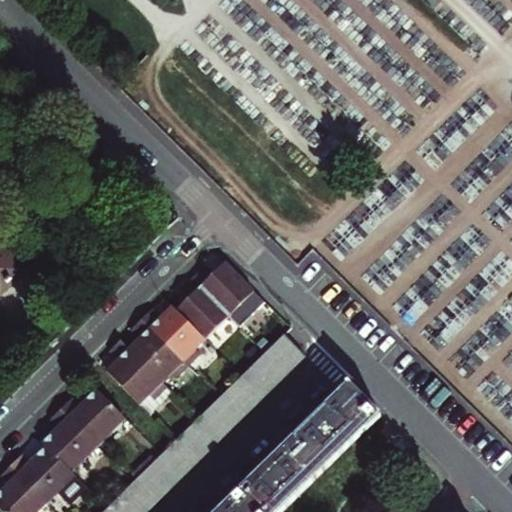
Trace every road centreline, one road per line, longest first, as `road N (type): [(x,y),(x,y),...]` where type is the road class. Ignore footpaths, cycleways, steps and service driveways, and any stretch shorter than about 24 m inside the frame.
road 1 (residential): [(0,435),(215,216)]
road 2 (residential): [(215,216),(0,4)]
road 3 (residential): [(177,511),(345,346)]
road 4 (residential): [(478,477),(345,346)]
road 5 (residential): [(345,346),(215,216)]
